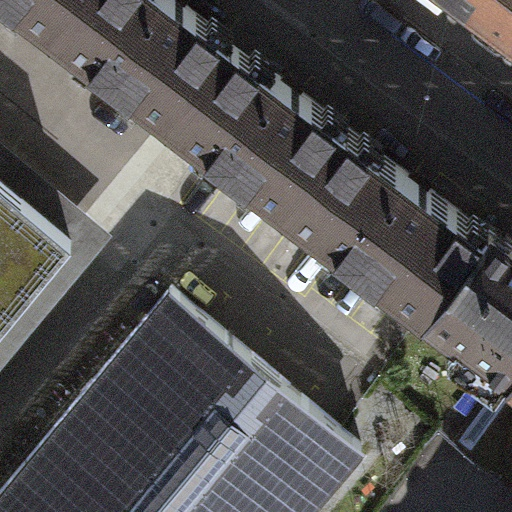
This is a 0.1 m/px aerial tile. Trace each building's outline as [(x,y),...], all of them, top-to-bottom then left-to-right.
[(17,0),(51,24),(68,0),(17,0)] [(180,0),(68,0),(51,24),(165,110),(223,33),(180,0)] [(511,0),(475,0),(508,24),(511,18),(511,0)] [(245,49),(223,33),(165,110),(186,126),(284,200),(342,123),(283,78),(245,49)] [(389,158),(342,123),(284,200),(422,304),(422,305),(481,228),(389,158)] [(0,364),(115,228),(0,131),(0,172),(71,232),(0,316),(0,364)] [(0,316),(71,232),(0,172),(0,316)] [(422,305),(509,367),(511,362),(511,236),(487,219),(481,228),(422,305)] [(173,283),(0,490),(0,511),(303,511),(363,441),(173,283)]
